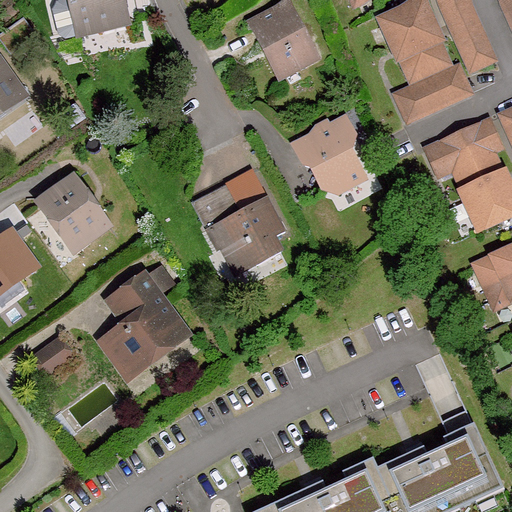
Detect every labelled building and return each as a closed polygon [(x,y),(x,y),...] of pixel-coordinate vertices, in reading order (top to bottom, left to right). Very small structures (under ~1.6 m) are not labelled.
[(4,0),(0,3),(0,7),(7,19),(21,9),(15,0),(4,0)] [(66,33),(78,30),(104,24),(105,28),(129,23),(123,0),(55,0),(53,4),(60,29),(66,33)] [(493,61),(464,0),(437,0),(470,72),(493,61)] [(511,0),(504,0),(500,2),(511,27),(511,0)] [(435,30),(422,2),(379,21),(392,49),(394,48),(409,82),(448,65),(432,31),(435,30)] [(318,57),(289,3),(251,24),(279,77),(318,57)] [(79,35),(105,28),(104,24),(78,30),(79,35)] [(25,97),(0,61),(0,109),(2,108),(4,112),(25,97)] [(469,94),(457,69),(395,97),(407,123),(469,94)] [(511,111),(501,117),(511,142),(511,111)] [(324,189),(338,194),(368,178),(353,145),(355,135),(347,120),(296,147),(306,166),(313,167),(324,189)] [(438,177),(453,170),(491,153),(499,149),(488,123),(426,151),(438,177)] [(506,186),(491,153),(453,170),(468,203),(465,204),(478,232),(511,216),(511,192),(508,185),(506,186)] [(255,265),(257,264),(274,255),(281,250),(274,237),(279,235),(275,226),(279,224),(266,199),(269,198),(255,171),(203,198),(216,223),(208,228),(218,249),(221,248),(234,273),(254,262),(255,265)] [(108,224),(75,178),(40,203),(56,226),(61,223),(78,247),(108,224)] [(194,203),(208,228),(216,223),(203,198),(194,203)] [(282,222),(279,224),(275,226),(279,235),(286,231),(282,222)] [(0,302),(50,269),(22,227),(0,240),(0,302)] [(511,301),(511,249),(475,267),(494,309),(511,301)] [(280,268),(274,255),(257,264),(264,277),(280,268)] [(156,293),(169,283),(159,270),(146,279),(156,293)] [(168,351),(187,336),(156,293),(146,279),(144,275),(118,294),(135,316),(124,325),(103,340),(126,372),(163,344),(168,351)] [(118,294),(108,302),(124,325),(135,316),(118,294)] [(42,355),(54,370),(69,358),(58,343),(42,355)] [(131,378),(168,351),(163,344),(126,372),(131,378)] [(44,377),(54,370),(42,355),(33,362),(44,377)] [(376,467),(395,511),(431,511),(455,502),(458,509),(476,500),(473,493),(499,481),(472,423),(441,437),(445,445),(426,454),(422,446),(376,467)] [(395,511),(376,467),(371,457),(340,471),(344,480),(325,489),(321,480),(252,511),(395,511)] [(455,502),(431,511),(453,511),(503,490),(499,481),(473,493),(476,500),(458,509),(455,502)]
